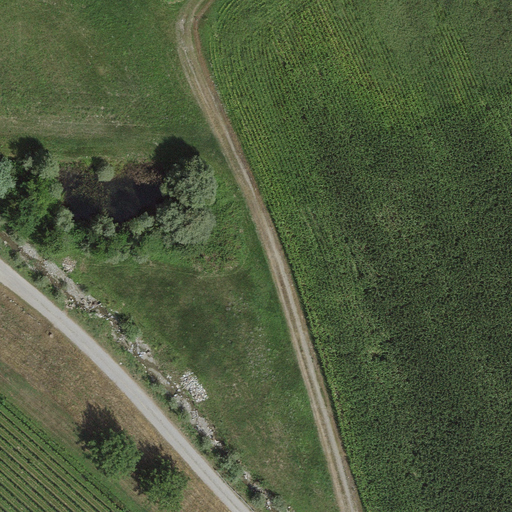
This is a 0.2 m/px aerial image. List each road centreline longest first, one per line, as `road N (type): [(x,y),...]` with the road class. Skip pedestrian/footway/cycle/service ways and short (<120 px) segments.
road 1 (track): [(350,511),(273,255),(189,38),(199,0)]
road 2 (track): [(0,273),(128,389),(240,511)]
